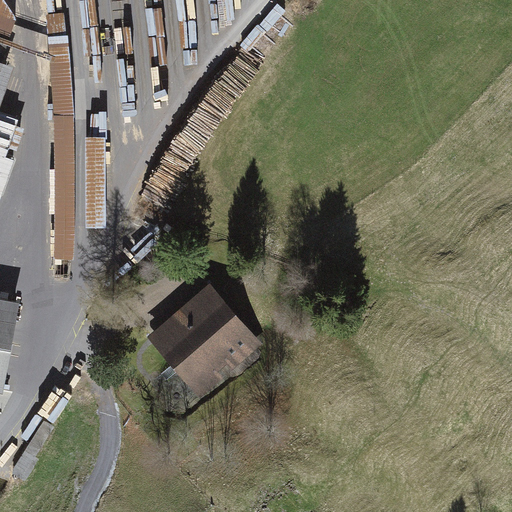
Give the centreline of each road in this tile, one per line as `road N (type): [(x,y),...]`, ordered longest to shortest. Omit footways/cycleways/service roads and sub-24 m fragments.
road 1 (residential): [(0,443),(88,317),(129,207),(214,52),(253,0)]
road 2 (track): [(84,511),(104,468),(110,407),(96,366),(73,341)]
